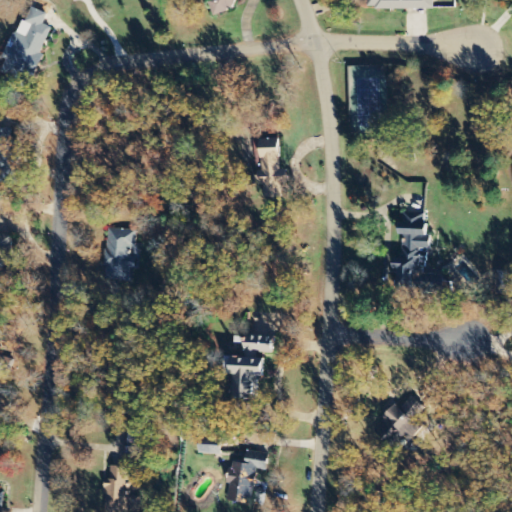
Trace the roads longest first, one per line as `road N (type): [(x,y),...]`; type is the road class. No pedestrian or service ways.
road 1 (residential): [(481,49),(317,43),(138,58),(81,82),(66,117),(40,511)]
road 2 (residential): [(317,511),(333,139),(301,0)]
road 3 (residential): [(329,334),(469,342)]
